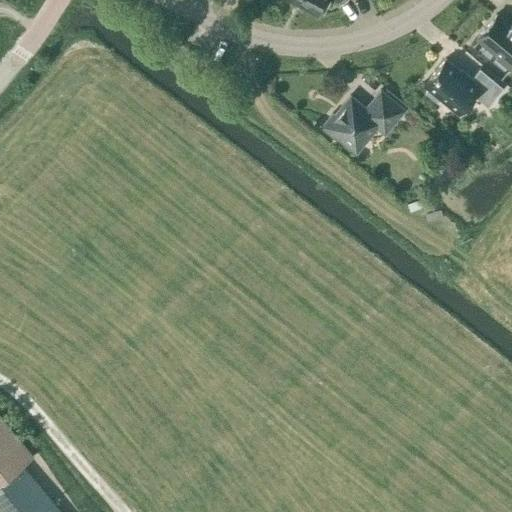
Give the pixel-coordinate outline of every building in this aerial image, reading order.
[(327,0),(338,5),(340,0),(290,0),(317,15),(324,0),(327,0)] [(511,18),(507,24),(496,15),(476,38),(499,56),(496,59),(509,69),(511,65),(511,18)] [(486,101),(489,97),(493,99),(502,88),(479,69),(470,79),(445,59),(423,85),(426,88),(425,93),(435,101),(440,99),(457,113),(472,94),(481,101),(486,101)] [(355,152),(376,126),(384,132),(403,109),(380,90),(365,108),(350,95),(334,114),(332,113),(321,127),(334,138),(336,136),(355,152)] [(410,112),(404,119),(411,125),(417,118),(413,114),(410,112)] [(0,505),(5,511),(59,511),(21,465),(33,456),(0,416),(0,505)]
